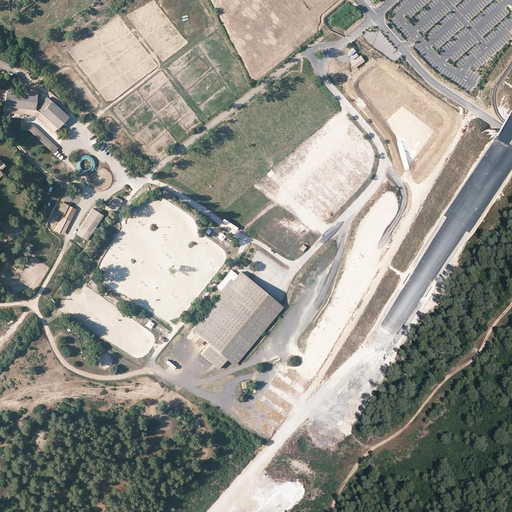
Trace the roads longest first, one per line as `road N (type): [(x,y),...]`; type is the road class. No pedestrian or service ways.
road 1 (unclassified): [(316,64),(369,129),(381,163),(375,180),(300,262),(240,236),(146,175)]
road 2 (primary): [(243,511),(357,375),(492,168)]
road 3 (track): [(246,238),(149,367),(107,377),(65,363),(33,300),(69,234)]
road 4 (track): [(338,221),(340,253),(313,305),(269,352),(182,386),(149,367)]
road 5 (track): [(331,511),(368,451),(408,425),(511,305)]
road 6 (unclassified): [(306,51),(146,175)]
road 7 (tertiary): [(374,17),(450,93),(511,132)]
